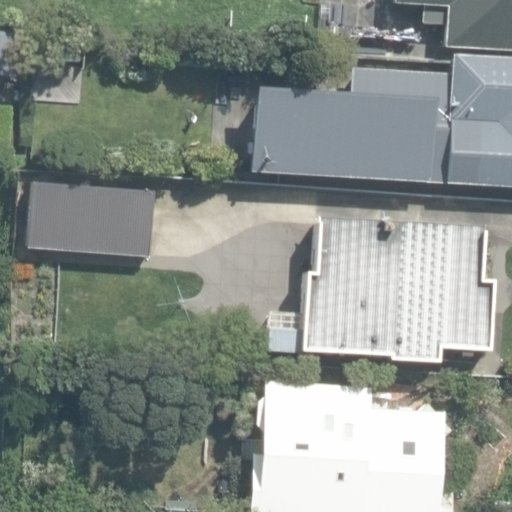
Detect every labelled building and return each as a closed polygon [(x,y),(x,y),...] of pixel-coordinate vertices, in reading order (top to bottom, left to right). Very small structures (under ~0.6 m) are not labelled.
[(439,36),(511,40),(511,0),(419,0),(419,12),(440,13),(439,36)] [(120,75),(122,41),(85,39),(83,73),(120,75)] [(511,52),(445,49),(444,65),(345,60),(344,90),(248,85),(243,165),(511,178),(511,52)] [(24,247),(147,255),(152,190),(28,182),(24,247)] [(387,360),(436,363),(437,348),(487,351),(488,282),(479,282),(480,227),(316,221),(315,272),(303,272),(301,327),(265,326),(264,351),(387,355),(387,360)] [(244,511),(445,511),(448,485),(436,484),(439,440),(447,431),(425,401),(412,410),(366,408),(367,387),(260,381),(256,452),(247,452),(244,511)] [(490,511),(511,511),(511,502),(491,502),(490,511)]
